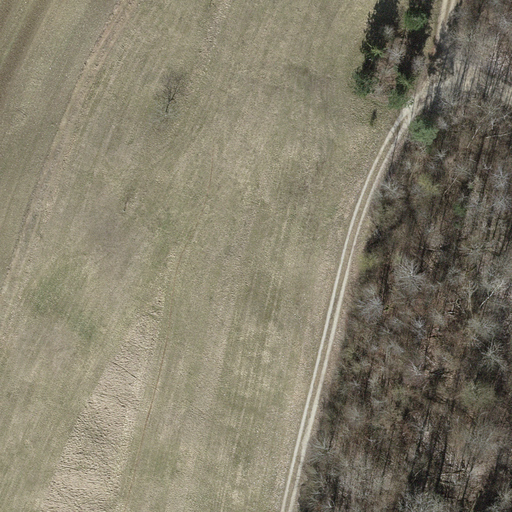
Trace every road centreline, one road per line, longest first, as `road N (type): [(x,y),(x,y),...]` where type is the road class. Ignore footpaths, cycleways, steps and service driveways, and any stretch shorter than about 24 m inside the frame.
road 1 (track): [(429,57),(384,124),(344,229),(284,511)]
road 2 (track): [(123,0),(93,53),(0,307)]
road 3 (track): [(511,87),(429,57),(446,0)]
